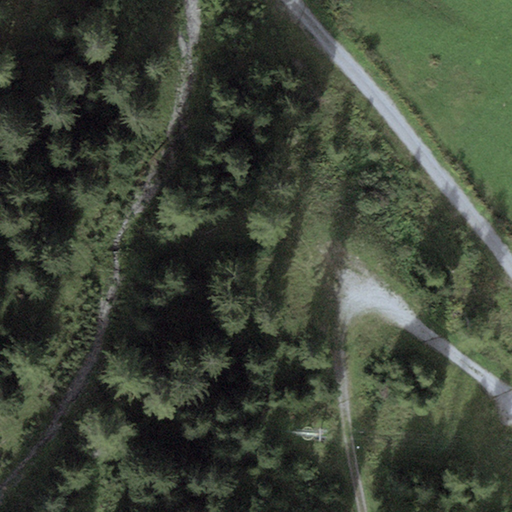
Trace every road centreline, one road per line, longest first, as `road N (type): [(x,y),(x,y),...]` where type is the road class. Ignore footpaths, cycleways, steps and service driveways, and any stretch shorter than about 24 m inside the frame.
road 1 (track): [(361,511),(341,326),(355,306),(380,306),(511,400)]
road 2 (track): [(288,0),(446,173),(511,264)]
